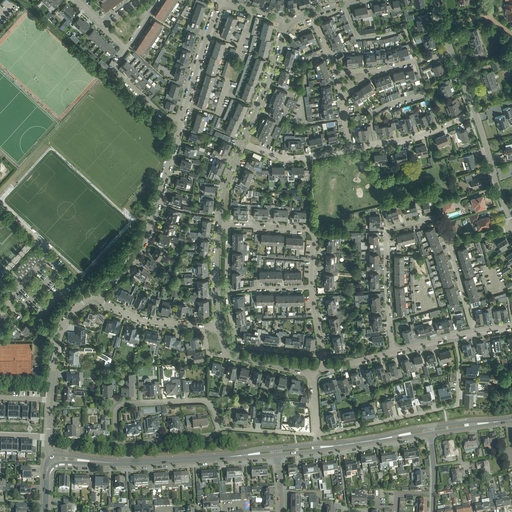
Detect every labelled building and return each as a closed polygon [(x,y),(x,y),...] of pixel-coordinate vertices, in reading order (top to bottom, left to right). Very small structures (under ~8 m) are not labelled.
[(110,7),(105,0),(101,0),(103,2),(100,4),(108,14),(111,12),(109,8),(110,7)] [(174,7),(163,0),(161,3),(163,4),(161,6),(171,12),(174,7)] [(195,0),(193,8),(196,9),(203,11),(204,8),(206,9),(207,7),(208,3),(199,0),(195,0)] [(273,8),(275,0),(266,0),(266,3),(269,4),(268,7),(273,8)] [(275,0),(273,8),(278,9),(280,9),(282,9),(282,6),(283,4),(283,0),(275,0)] [(286,0),(289,10),(294,8),(293,6),(296,5),(294,0),(286,0)] [(401,12),(400,8),(398,0),(395,0),(392,1),(393,4),(389,5),(391,11),(392,16),(396,15),(397,13),(401,12)] [(391,11),(389,5),(386,5),(385,2),(379,4),(381,12),(382,15),(388,13),(387,12),(391,11)] [(71,9),(69,7),(69,6),(66,3),(59,12),(67,19),(59,27),(63,30),(73,19),(70,16),(75,11),(72,8),(71,9)] [(381,12),(379,4),(373,5),(374,8),(370,9),(372,15),(376,14),(375,13),(381,12)] [(171,12),(161,6),(160,7),(159,7),(157,10),(167,17),(171,12)] [(372,15),(370,9),(367,9),(366,6),(361,8),(362,16),(368,15),(369,16),(372,15)] [(362,16),(361,8),(354,9),(355,12),(351,13),(353,19),(357,18),(357,17),(362,16)] [(202,14),(203,11),(196,9),(194,14),(203,17),(204,15),(202,14)] [(167,17),(157,10),(155,13),(156,14),(155,16),(164,22),(167,17)] [(427,21),(426,14),(417,16),(418,20),(416,20),(418,29),(426,27),(425,21),(427,21)] [(228,15),(226,20),(235,23),(237,18),(228,15)] [(79,17),(73,24),(83,33),(90,25),(86,22),(85,23),(79,17)] [(153,23),(152,25),(161,31),(163,28),(161,27),(162,24),(152,18),(150,20),(153,23)] [(200,22),(192,19),(191,23),(190,22),(188,23),(187,27),(199,31),(200,28),(199,28),(200,26),(199,25),(200,22)] [(321,23),(323,28),(333,24),(332,24),(335,23),(333,19),(332,19),(321,23)] [(233,28),(235,23),(226,20),(224,25),(233,28)] [(334,29),(333,24),(323,28),(325,33),(334,29)] [(92,39),(98,33),(95,30),(97,29),(95,28),(95,27),(93,25),(88,30),(90,32),(88,35),(92,39)] [(161,31),(152,25),(151,26),(149,26),(147,29),(158,36),(161,31)] [(231,33),(233,28),(224,25),(222,30),(231,33)] [(198,34),(199,31),(187,27),(186,31),(186,33),(187,33),(186,37),(194,39),(195,36),(197,37),(197,34),(198,34)] [(158,36),(147,29),(145,32),(146,33),(145,35),(154,41),(158,36)] [(336,34),(334,29),(325,33),(327,38),(329,37),(336,34)] [(229,38),(231,33),(222,30),(221,35),(229,38)] [(270,34),(261,32),(259,31),(257,37),(260,37),(269,40),(269,39),(270,34)] [(312,32),(306,34),(309,41),(312,40),(313,44),(316,43),(312,32)] [(426,32),(414,37),(416,41),(421,39),(422,41),(424,40),(427,47),(434,44),(430,34),(427,35),(426,32)] [(73,33),(70,36),(76,41),(78,38),(73,33)] [(96,43),(103,35),(102,34),(100,35),(98,33),(92,39),(96,43)] [(338,33),(336,34),(329,37),(331,42),(340,38),(338,33)] [(309,41),(306,34),(300,36),(301,39),(295,41),(301,49),(306,46),(305,43),(309,41)] [(101,46),(106,40),(104,38),(105,37),(103,35),(96,43),(101,46)] [(154,41),(145,35),(144,36),(143,36),(141,39),(151,46),(154,41)] [(472,38),(469,39),(474,53),(482,50),(479,43),(480,42),(478,36),(472,38)] [(193,42),(194,39),(186,37),(184,42),(188,43),(187,46),(193,48),(194,45),(195,43),(193,42)] [(343,43),(340,38),(331,42),(333,46),(331,47),(333,50),(336,48),(343,43)] [(148,51),(151,46),(141,39),(139,42),(140,43),(139,45),(148,51)] [(105,50),(112,43),(110,41),(109,43),(106,40),(101,46),(105,50)] [(113,45),(112,43),(105,50),(112,57),(116,52),(114,49),(115,48),(112,46),(113,45)] [(412,53),(410,45),(409,43),(401,46),(402,49),(404,58),(410,57),(409,54),(412,53)] [(146,54),(148,51),(139,45),(137,47),(134,45),(132,48),(140,53),(139,54),(142,56),(144,52),(146,54)] [(193,48),(187,46),(183,45),(181,48),(182,49),(181,54),(189,56),(190,53),(191,54),(192,52),(193,48)] [(299,50),(292,48),(291,51),(287,50),(286,57),(293,59),(295,53),(298,54),(299,50)] [(188,59),(189,56),(181,54),(179,60),(177,59),(176,62),(188,66),(189,62),(189,60),(188,59)] [(220,58),(211,56),(210,55),(209,60),(218,63),(220,58)] [(352,65),(351,55),(346,56),(347,62),(344,62),(344,66),(347,66),(352,65)] [(263,65),(265,59),(257,57),(255,62),(263,65)] [(291,65),(293,59),(286,57),(284,63),(287,64),(285,67),(293,69),(294,66),(291,65)] [(314,64),(315,64),(317,69),(326,65),(324,60),(320,62),(319,59),(313,61),(314,64)] [(125,70),(131,64),(126,60),(119,68),(120,68),(121,69),(123,68),(125,70)] [(217,69),(218,63),(209,60),(207,66),(217,69)] [(501,67),(499,61),(492,63),(494,70),(501,67)] [(188,66),(176,62),(175,65),(175,66),(176,68),(177,68),(176,71),(183,74),(184,70),(186,71),(187,69),(188,66)] [(128,75),(135,68),(131,64),(125,70),(127,72),(126,74),(128,75)] [(441,64),(432,67),(435,74),(443,71),(441,64)] [(318,73),(328,70),(326,65),(317,69),(318,73)] [(215,74),(217,69),(207,66),(206,71),(215,74)] [(292,73),(293,69),(285,67),(284,70),(282,69),(280,76),(287,78),(289,72),(292,73)] [(133,78),(139,72),(135,68),(128,75),(128,76),(128,75),(130,77),(131,76),(133,78)] [(419,78),(418,73),(414,74),(413,69),(408,71),(410,80),(411,82),(416,81),(416,80),(419,79),(419,78)] [(329,75),(328,70),(318,73),(320,78),(328,75),(329,75)] [(405,80),(403,72),(403,70),(397,72),(400,82),(405,80)] [(182,77),(183,74),(176,71),(174,77),(177,78),(176,81),(183,83),(184,80),(184,79),(184,77),(182,77)] [(493,71),(481,75),(484,82),(484,81),(485,85),(486,87),(488,93),(500,89),(497,81),(496,81),(494,75),(495,75),(493,71)] [(136,83),(143,76),(139,72),(133,78),(136,80),(135,81),(136,83)] [(328,75),(320,78),(318,79),(320,84),(330,80),(328,75)] [(393,84),(389,75),(384,76),(388,86),(393,84)] [(142,86),(147,79),(143,76),(136,83),(137,83),(138,85),(139,83),(142,86)] [(285,84),(287,78),(280,76),(278,82),(281,83),(280,86),(285,88),(287,88),(288,85),(285,84)] [(389,88),(388,86),(384,76),(380,78),(383,88),(384,90),(389,88)] [(383,88),(380,78),(374,80),(378,89),(383,88)] [(145,91),(152,83),(147,79),(142,86),(144,88),(143,89),(145,91),(144,91),(145,91)] [(451,85),(449,79),(441,82),(442,85),(440,86),(444,95),(446,95),(447,94),(452,92),(449,86),(451,86),(451,85)] [(182,86),(183,83),(176,81),(175,84),(172,83),(170,88),(178,91),(179,88),(181,88),(182,86)] [(254,90),(255,85),(248,82),(247,81),(245,87),(254,90)] [(375,91),(370,82),(365,85),(370,94),(375,91)] [(157,83),(154,86),(152,83),(145,91),(146,92),(148,91),(150,93),(151,92),(154,95),(161,87),(157,83)] [(370,94),(365,85),(360,88),(361,89),(366,96),(370,94)] [(252,95),(254,90),(245,87),(243,92),(252,95)] [(287,92),(276,87),(274,92),(285,96),(287,92)] [(177,94),(178,91),(170,88),(169,94),(172,95),(171,98),(178,100),(179,97),(178,97),(179,94),(177,94)] [(366,97),(366,96),(361,89),(357,91),(362,100),(366,97)] [(353,96),(350,97),(355,104),(356,107),(363,102),(362,100),(357,91),(352,94),(353,96)] [(250,100),(252,95),(243,92),(241,97),(250,100)] [(282,105),(285,96),(274,92),(270,100),(282,105)] [(176,103),(178,100),(171,98),(166,96),(165,100),(164,101),(165,102),(166,102),(165,106),(166,106),(165,109),(171,111),(172,108),(173,108),(174,105),(176,105),(176,103)] [(293,108),(296,102),(296,101),(290,98),(289,99),(286,105),(286,106),(292,109),(293,108)] [(455,102),(457,101),(456,98),(447,101),(448,104),(451,113),(459,110),(455,102)] [(282,105),(270,100),(269,104),(272,106),(280,109),(282,105)] [(248,105),(239,102),(237,107),(246,110),(248,105)] [(280,109),(272,106),(270,110),(282,114),(283,110),(280,109)] [(246,110),(237,107),(235,112),(243,115),(246,110)] [(503,115),(495,117),(499,129),(500,129),(502,129),(502,128),(507,127),(505,121),(511,119),(511,115),(509,107),(503,109),(505,114),(505,115),(503,115)] [(432,116),(435,115),(433,109),(429,110),(430,113),(425,115),(428,123),(434,121),(432,116)] [(282,114),(270,110),(268,114),(280,119),(282,114)] [(197,112),(196,118),(205,120),(207,115),(197,112)] [(241,121),(243,115),(235,112),(232,116),(232,117),(240,120),(241,121)] [(416,112),(413,113),(416,123),(420,121),(422,126),(428,123),(425,115),(421,116),(421,115),(416,112)] [(416,123),(413,113),(409,114),(410,117),(404,118),(405,122),(407,130),(413,129),(412,124),(416,123)] [(238,125),(240,120),(232,117),(232,116),(229,121),(238,125)] [(275,120),(267,117),(266,119),(263,117),(261,122),(273,127),(275,120)] [(203,126),(205,120),(196,118),(194,123),(203,126)] [(238,125),(229,121),(227,126),(236,130),(238,125)] [(407,130),(405,122),(399,123),(398,121),(394,122),(396,128),(399,127),(401,132),(407,130)] [(273,127),(261,122),(259,126),(271,131),(273,127)] [(396,128),(394,122),(389,123),(387,124),(388,126),(385,126),(386,135),(387,135),(390,135),(390,134),(392,134),(392,129),(396,128)] [(202,131),(203,126),(194,123),(193,128),(202,131)] [(386,135),(385,126),(378,127),(378,124),(374,125),(375,131),(379,131),(379,136),(386,135)] [(371,132),(370,125),(367,126),(367,129),(361,129),(362,138),(369,137),(368,132),(371,132)] [(234,135),(236,130),(227,126),(225,131),(234,135)] [(269,135),(271,131),(259,126),(257,130),(269,135)] [(277,138),(281,128),(281,127),(277,126),(276,126),(272,136),(272,137),(276,139),(277,138)] [(354,128),(350,128),(351,135),(355,134),(356,139),(362,138),(361,129),(361,127),(354,128)] [(197,135),(198,132),(191,129),(191,130),(192,130),(191,135),(189,134),(188,139),(196,141),(196,139),(198,139),(199,135),(197,135)] [(466,129),(459,131),(462,142),(466,140),(466,141),(467,140),(469,139),(467,133),(468,133),(466,129)] [(266,141),(269,135),(257,130),(256,134),(259,136),(258,138),(266,141)] [(333,134),(332,130),(327,132),(329,143),(338,141),(336,133),(333,134)] [(321,137),(315,138),(316,145),(323,144),(322,141),(326,140),(324,133),(320,133),(321,137)] [(228,142),(230,137),(224,134),(221,140),(223,140),(220,146),(228,149),(231,143),(228,142)] [(295,148),(295,137),(295,135),(291,135),(291,137),(284,137),(285,145),(288,145),(288,148),(295,148)] [(451,144),(450,136),(449,136),(446,137),(445,135),(435,139),(438,146),(447,142),(449,145),(451,144)] [(306,144),(304,136),(295,137),(295,148),(301,148),(301,144),(306,144)] [(316,145),(315,138),(309,139),(308,136),(304,136),(306,144),(309,144),(310,147),(316,145)] [(428,156),(425,145),(415,147),(417,154),(421,153),(422,157),(428,156)] [(198,149),(186,146),(184,152),(193,155),(194,152),(197,152),(198,149)] [(226,155),(228,149),(220,146),(218,151),(214,149),(212,153),(215,154),(222,157),(223,154),(226,155)] [(408,162),(405,150),(399,151),(399,152),(395,153),(397,162),(403,161),(404,163),(408,162)] [(388,164),(386,153),(382,153),(382,154),(379,155),(379,154),(375,155),(375,157),(374,157),(374,159),(374,163),(380,162),(381,166),(388,164)] [(220,160),(222,157),(215,154),(212,163),(214,164),(222,168),(225,162),(220,160)] [(474,158),(472,154),(458,158),(459,162),(464,161),(467,169),(476,166),(474,161),(473,161),(473,158),(474,158)] [(189,169),(191,162),(199,165),(200,161),(187,157),(185,160),(182,159),(179,166),(189,169)] [(252,164),(251,167),(257,170),(260,171),(261,167),(260,167),(262,161),(252,157),(249,162),(252,164)] [(220,173),(222,168),(214,164),(212,170),(211,169),(207,176),(214,179),(217,172),(220,173)] [(278,175),(278,167),(272,167),(272,164),(268,164),(268,177),(268,179),(272,179),(274,177),(274,175),(278,175)] [(255,173),(257,170),(251,167),(249,170),(245,168),(243,174),(251,177),(253,172),(255,173)] [(284,167),(278,167),(278,175),(282,175),(282,177),(284,179),(288,179),(288,170),(284,170),(284,167)] [(297,175),(297,167),(291,167),(291,170),(288,170),(288,179),(288,180),(294,180),(294,175),(297,175)] [(304,167),(297,167),(297,175),(303,175),(307,179),(307,180),(310,180),(310,176),(311,176),(311,170),(304,170),(304,167)] [(248,183),(251,177),(243,174),(240,180),(241,180),(239,184),(236,183),(234,188),(247,190),(249,183),(248,183)] [(472,180),(470,174),(464,175),(467,184),(471,182),(473,188),(483,185),(481,177),(472,180)] [(192,180),(181,177),(180,179),(177,178),(175,185),(185,188),(186,183),(191,185),(192,180)] [(209,185),(209,182),(201,181),(200,185),(205,185),(205,192),(211,193),(212,194),(212,193),(214,193),(215,186),(209,185)] [(187,197),(176,193),(175,196),(172,195),(170,202),(180,205),(181,201),(186,202),(187,197)] [(209,198),(209,195),(202,195),(201,198),(204,198),(204,204),(213,205),(213,199),(209,198)] [(474,198),(472,199),(474,206),(476,206),(477,209),(480,208),(485,207),(483,202),(484,202),(483,198),(482,199),(482,196),(478,197),(478,196),(477,196),(476,196),(474,196),(474,198)] [(238,203),(238,202),(238,201),(237,200),(234,200),(234,202),(231,202),(230,211),(231,211),(231,210),(234,210),(234,216),(240,217),(241,207),(241,203),(238,203)] [(428,201),(422,202),(422,201),(418,202),(420,209),(423,208),(424,211),(430,209),(433,208),(431,200),(428,201)] [(444,212),(454,209),(452,201),(441,205),(444,212)] [(290,213),(291,202),(290,202),(289,205),(289,206),(281,206),(280,219),(287,219),(287,213),(290,213)] [(291,202),(290,213),(290,215),(293,215),(293,220),(299,220),(300,211),(300,207),(291,206),(292,204),(293,204),(293,202),(291,202)] [(420,209),(418,202),(415,203),(415,204),(409,205),(411,214),(417,212),(417,209),(420,209)] [(402,203),(399,204),(400,206),(401,213),(405,212),(405,215),(411,214),(409,205),(403,207),(402,203)] [(212,211),(213,205),(204,204),(203,210),(200,209),(199,212),(207,213),(207,210),(212,211)] [(250,211),(251,204),(244,204),(244,207),(241,207),(240,217),(247,217),(247,211),(250,211)] [(258,204),(257,204),(251,204),(250,211),(250,212),(251,212),(251,211),(254,211),(254,217),(260,218),(261,208),(261,204),(258,204)] [(271,212),(271,205),(264,204),(264,208),(261,208),(260,218),(267,218),(267,212),(270,212),(270,213),(271,213),(271,212)] [(280,219),(281,206),(274,206),(274,205),(271,204),(271,205),(271,212),(274,212),(273,218),(280,219)] [(396,206),(390,207),(391,210),(393,218),(399,217),(398,214),(401,213),(400,206),(396,207),(396,206)] [(168,212),(167,218),(175,221),(177,215),(180,216),(181,212),(178,211),(168,208),(168,212)] [(308,215),(309,208),(306,208),(305,211),(300,211),(299,220),(305,220),(305,215),(308,215)] [(387,208),(381,209),(383,218),(386,217),(387,220),(393,218),(391,210),(388,211),(387,208)] [(477,229),(485,226),(486,229),(490,228),(489,225),(490,225),(489,225),(490,224),(490,223),(489,222),(488,221),(490,221),(489,217),(487,217),(487,216),(479,219),(477,214),(471,216),(473,225),(476,224),(477,229)] [(206,219),(206,216),(194,215),(193,218),(199,219),(202,222),(202,226),(210,227),(211,220),(206,219)] [(379,223),(379,216),(369,216),(369,227),(377,227),(377,223),(379,223)] [(459,230),(456,220),(449,222),(452,232),(459,230)] [(174,224),(165,221),(164,224),(165,224),(163,231),(172,233),(174,224)] [(210,227),(202,226),(201,229),(198,232),(190,231),(190,234),(198,235),(198,234),(205,235),(205,233),(209,233),(210,227)] [(433,227),(425,231),(427,236),(436,232),(433,227)] [(379,236),(379,232),(366,232),(366,236),(368,238),(369,238),(369,242),(378,241),(377,236),(379,236)] [(438,237),(436,232),(427,236),(429,241),(438,237)] [(344,233),(335,233),(335,234),(328,233),(328,236),(326,236),(326,238),(328,239),(327,242),(327,243),(336,243),(340,243),(340,237),(342,236),(343,234),(344,233)] [(177,238),(175,238),(164,234),(163,237),(160,236),(158,243),(168,246),(169,241),(177,243),(178,239),(177,238)] [(440,242),(438,237),(429,241),(431,246),(440,242)] [(509,243),(505,238),(497,243),(500,248),(497,251),(499,254),(507,249),(505,245),(509,243)] [(243,244),(243,240),(232,240),(232,241),(233,241),(233,247),(239,247),(239,250),(247,250),(247,247),(246,247),(246,244),(243,244)] [(378,248),(378,241),(369,242),(369,251),(370,251),(379,251),(379,248),(378,248)] [(442,247),(440,242),(431,246),(434,251),(442,247)] [(335,250),(336,243),(327,243),(326,243),(325,246),(327,246),(327,249),(328,249),(328,252),(335,253),(340,253),(340,250),(335,250)] [(208,246),(200,245),(196,245),(196,248),(197,248),(197,252),(207,253),(208,247),(208,246)] [(165,252),(157,246),(155,248),(156,249),(152,254),(159,260),(165,252)] [(22,279),(44,254),(36,247),(14,271),(22,279)] [(247,254),(247,250),(239,250),(239,253),(232,253),(232,260),(243,260),(245,260),(245,254),(247,254)] [(178,262),(180,253),(173,251),(171,257),(178,262)] [(380,251),(379,251),(370,251),(370,260),(378,260),(378,254),(380,254),(380,251)] [(335,253),(328,252),(327,252),(327,255),(325,255),(325,257),(326,258),(326,261),(325,261),(334,262),(335,253)] [(160,265),(151,258),(150,260),(147,258),(143,264),(151,270),(154,266),(157,269),(160,265)] [(242,266),(243,260),(232,260),(232,267),(239,267),(239,270),(242,270),(246,270),(246,267),(242,266)] [(378,266),(378,260),(370,260),(370,264),(368,264),(366,267),(367,270),(368,270),(380,270),(380,266),(378,266)] [(334,266),(334,262),(325,261),(325,262),(326,262),(325,268),(327,268),(326,271),(338,272),(338,269),(334,266)] [(174,276),(175,271),(169,267),(167,270),(174,276)] [(152,275),(143,268),(141,270),(139,268),(135,274),(133,277),(137,280),(139,278),(143,280),(146,277),(149,279),(152,275)] [(246,274),(246,270),(242,270),(239,270),(236,270),(236,273),(232,273),(232,279),(240,280),(240,273),(246,274)] [(380,274),(380,270),(368,270),(367,273),(370,273),(370,279),(378,279),(378,274),(380,274)] [(338,272),(326,271),(325,271),(325,274),(324,273),(323,280),(324,280),(333,281),(333,275),(337,275),(338,272)] [(379,286),(378,279),(370,279),(370,289),(380,289),(380,286),(379,286)] [(333,287),(333,281),(324,280),(324,281),(323,281),(323,284),(324,284),(324,287),(325,287),(325,290),(334,291),(335,288),(333,287)] [(207,293),(207,287),(198,287),(198,292),(193,292),(193,295),(190,295),(190,298),(199,297),(199,294),(208,294),(208,293),(207,293)] [(119,289),(117,294),(119,295),(118,297),(124,300),(125,299),(128,300),(129,301),(132,294),(122,290),(119,289)] [(381,296),(380,293),(370,294),(371,303),(380,302),(379,296),(381,296)] [(137,295),(136,298),(133,297),(131,303),(137,306),(138,305),(139,305),(139,306),(143,308),(148,296),(144,295),(143,298),(141,297),(142,296),(137,295)] [(243,300),(243,296),(245,295),(233,297),(234,305),(243,304),(242,301),(243,300)] [(336,305),(335,299),(339,298),(339,295),(334,295),(326,297),(326,299),(325,300),(325,303),(327,302),(327,306),(336,305)] [(459,301),(457,296),(448,298),(450,303),(447,304),(448,307),(457,304),(457,301),(459,301)] [(199,297),(190,298),(188,298),(188,300),(188,301),(196,301),(196,304),(198,304),(198,307),(208,307),(208,301),(208,300),(199,300),(199,297)] [(155,305),(158,306),(159,299),(153,298),(153,302),(149,302),(147,311),(148,311),(148,312),(151,312),(151,311),(154,312),(155,305)] [(188,308),(188,301),(188,300),(186,300),(186,301),(183,301),(183,305),(179,304),(178,310),(177,309),(176,314),(177,314),(177,313),(180,314),(184,315),(185,309),(188,310),(189,310),(188,308)] [(169,310),(170,302),(163,301),(161,313),(169,314),(170,310),(169,310)] [(380,307),(380,302),(371,303),(372,312),(382,312),(382,307),(380,307)] [(243,310),(245,310),(250,309),(250,305),(244,306),(239,307),(239,310),(235,311),(236,317),(244,316),(243,310)] [(337,311),(336,305),(327,306),(327,307),(328,313),(330,312),(330,315),(341,313),(341,310),(337,311)] [(501,319),(499,309),(495,310),(495,307),(493,308),(492,305),(490,305),(490,307),(491,315),(494,315),(495,320),(501,319)] [(491,315),(490,307),(487,308),(481,309),(482,312),(483,322),(490,321),(489,316),(491,315)] [(507,318),(506,308),(499,309),(501,319),(507,318)] [(382,316),(382,312),(372,312),(373,322),(381,321),(381,316),(382,316)] [(455,317),(455,312),(451,313),(452,320),(456,320),(457,327),(461,326),(461,327),(465,326),(463,315),(455,317)] [(483,322),(482,312),(475,313),(477,323),(483,322)] [(95,314),(91,313),(90,313),(89,313),(89,314),(88,314),(87,318),(86,317),(85,320),(84,320),(83,324),(88,326),(90,319),(96,321),(103,323),(105,315),(102,314),(99,313),(98,314),(95,314)] [(341,313),(330,315),(329,316),(330,318),(328,318),(328,321),(330,321),(330,324),(330,325),(339,323),(343,323),(342,313),(341,313)] [(246,316),(244,316),(236,317),(237,324),(241,323),(242,326),(245,326),(252,324),(251,322),(250,321),(247,322),(246,316)] [(453,329),(452,321),(451,319),(442,321),(444,329),(450,328),(450,329),(453,329)] [(107,320),(105,329),(117,333),(120,324),(119,324),(120,321),(116,320),(116,323),(113,322),(107,320)] [(382,327),(381,321),(373,322),(374,331),(376,331),(384,331),(383,327),(381,328),(381,327),(382,327)] [(444,329),(442,321),(433,324),(435,333),(439,332),(439,331),(444,329)] [(340,333),(339,323),(330,325),(331,325),(332,331),(333,331),(333,334),(340,333)] [(416,335),(414,328),(413,323),(410,324),(411,329),(402,331),(404,337),(403,337),(404,338),(405,341),(414,338),(413,335),(416,335)] [(435,333),(433,324),(423,326),(425,334),(430,333),(431,334),(435,333)] [(26,335),(31,329),(26,325),(21,330),(26,335)] [(86,328),(85,328),(77,325),(76,332),(77,332),(77,334),(71,333),(70,342),(74,343),(74,340),(85,341),(86,328)] [(127,326),(124,336),(128,337),(127,341),(138,344),(139,339),(141,333),(135,331),(136,328),(127,326)] [(250,341),(251,333),(247,333),(247,329),(244,329),(245,326),(242,326),(240,326),(240,334),(243,334),(243,340),(250,341)] [(425,334),(423,326),(414,328),(416,335),(416,338),(420,337),(419,336),(425,334)] [(261,336),(262,329),(258,328),(258,330),(255,330),(254,334),(251,333),(250,341),(257,342),(257,336),(261,336)] [(271,343),(272,335),(268,335),(268,331),(265,331),(266,329),(262,329),(261,336),(264,337),(264,342),(271,343)] [(156,342),(158,333),(146,331),(144,339),(156,342)] [(278,338),(282,339),(283,331),(279,331),(279,332),(276,332),(276,336),(272,335),(271,343),(278,344),(278,338)] [(292,346),(293,338),(289,337),(289,333),(287,333),(287,331),(283,331),(282,339),(285,339),(285,345),(292,346)] [(376,331),(374,331),(366,332),(367,338),(372,338),(373,343),(376,343),(383,343),(383,342),(382,342),(382,339),(382,335),(377,335),(376,331)] [(303,341),(304,334),(300,333),(300,334),(293,334),(293,338),(292,346),(299,346),(299,341),(303,341)] [(340,333),(333,334),(332,334),(333,337),(331,337),(331,340),(333,340),(334,343),(333,343),(333,344),(342,342),(344,342),(343,333),(340,333)] [(309,337),(309,334),(304,334),(303,341),(303,344),(306,344),(305,347),(313,348),(315,338),(309,337)] [(179,348),(180,340),(175,339),(176,336),(166,335),(164,344),(174,345),(173,347),(179,348)] [(191,342),(185,343),(186,350),(187,350),(195,348),(194,345),(201,344),(201,342),(201,340),(200,340),(200,336),(190,338),(191,342)] [(502,349),(500,339),(492,340),(493,343),(490,343),(491,355),(495,355),(494,350),(502,349)] [(481,342),(476,343),(478,352),(482,352),(483,357),(489,356),(487,348),(484,349),(483,341),(483,342),(481,342)] [(344,352),(342,342),(333,344),(334,344),(335,350),(336,350),(336,353),(344,352)] [(476,355),(474,346),(470,347),(470,344),(462,345),(463,348),(462,348),(462,349),(463,349),(464,354),(470,353),(470,357),(476,355)] [(195,352),(195,348),(187,350),(188,357),(194,357),(194,361),(203,359),(202,351),(195,352)] [(78,350),(70,350),(69,356),(68,356),(67,361),(72,362),(71,366),(80,366),(80,361),(78,361),(78,350)] [(440,355),(437,356),(439,364),(446,363),(445,359),(451,358),(449,350),(439,352),(440,355)] [(101,352),(99,356),(105,360),(104,365),(109,366),(112,358),(101,352)] [(437,364),(434,354),(427,356),(429,364),(432,363),(433,365),(437,364)] [(423,363),(421,355),(414,357),(414,360),(414,361),(412,362),(414,371),(418,370),(416,365),(423,363)] [(414,371),(412,362),(412,361),(409,362),(408,359),(401,361),(404,370),(410,369),(411,372),(414,371)] [(223,375),(225,367),(225,366),(225,368),(220,367),(221,363),(213,362),(213,361),(211,370),(216,371),(215,373),(223,375)] [(402,376),(400,368),(397,369),(395,362),(388,364),(391,374),(395,373),(396,377),(402,376)] [(477,364),(471,364),(471,367),(466,367),(466,375),(475,375),(475,371),(477,371),(477,364)] [(235,380),(238,371),(235,370),(236,366),(228,365),(228,368),(227,368),(226,374),(231,375),(230,379),(235,380)] [(383,366),(376,367),(378,377),(382,376),(384,381),(390,379),(388,372),(385,373),(383,366)] [(239,377),(238,380),(243,381),(249,382),(250,376),(248,375),(249,369),(241,368),(239,377)] [(373,378),(371,369),(370,369),(370,370),(368,371),(368,370),(364,371),(366,380),(373,378)] [(259,382),(261,372),(254,370),(253,378),(250,378),(251,376),(250,376),(249,382),(248,384),(254,386),(255,381),(259,382)] [(358,372),(351,374),(353,383),(357,382),(358,385),(360,384),(361,388),(365,387),(362,377),(359,378),(358,372)] [(134,395),(133,382),(135,382),(135,373),(128,374),(129,380),(126,380),(126,386),(121,386),(122,395),(126,394),(126,396),(134,395)] [(69,388),(81,388),(81,383),(79,383),(79,374),(66,374),(66,383),(69,383),(69,388)] [(272,384),(274,375),(269,374),(267,374),(266,380),(262,379),(261,387),(267,389),(268,384),(272,384)] [(285,387),(286,378),(286,377),(283,376),(283,377),(280,376),(278,381),(275,381),(274,387),(277,388),(278,385),(285,387)] [(144,381),(138,381),(138,389),(141,389),(141,392),(145,392),(145,394),(155,393),(155,388),(159,387),(159,381),(155,381),(155,383),(151,383),(151,379),(150,378),(148,378),(147,377),(145,378),(144,380),(144,381)] [(113,396),(112,387),(115,387),(115,388),(116,388),(115,378),(111,378),(112,381),(107,381),(107,383),(102,383),(103,395),(108,395),(108,396),(113,396)] [(180,393),(180,378),(172,379),(172,383),(167,384),(167,389),(166,389),(165,390),(165,391),(166,392),(167,393),(174,393),(174,394),(174,393),(176,393),(180,393)] [(352,389),(350,380),(347,381),(346,378),(339,379),(341,389),(345,388),(346,391),(352,389)] [(191,380),(185,381),(185,379),(181,379),(181,390),(185,390),(192,389),(192,393),(204,392),(204,390),(205,390),(204,385),(203,385),(203,382),(191,383),(191,380)] [(291,382),(289,381),(286,391),(294,393),(295,390),(302,391),(304,386),(298,384),(299,380),(292,379),(291,382)] [(416,405),(415,398),(411,380),(404,382),(407,397),(399,399),(400,401),(396,401),(397,407),(401,406),(402,410),(406,409),(406,407),(409,406),(409,405),(412,404),(412,405),(416,405)] [(476,381),(466,380),(465,388),(469,388),(469,390),(468,390),(476,391),(477,391),(478,384),(476,383),(476,381)] [(333,381),(323,384),(325,393),(335,390),(338,401),(341,400),(337,383),(334,383),(333,381)] [(443,384),(443,385),(442,386),(437,387),(440,398),(442,398),(441,397),(447,396),(448,397),(451,396),(450,388),(449,383),(443,384)] [(435,398),(432,386),(432,384),(426,385),(428,392),(422,394),(423,398),(419,399),(419,397),(415,398),(416,405),(427,402),(427,404),(431,403),(430,397),(434,396),(434,398),(435,398)] [(73,396),(83,397),(84,391),(74,391),(71,391),(65,391),(64,402),(70,403),(71,395),(73,395),(73,396)] [(473,394),(465,394),(464,406),(472,406),(473,394)] [(394,396),(389,398),(386,398),(387,400),(382,401),(385,413),(392,411),(391,404),(396,403),(394,396)] [(374,408),(376,408),(375,401),(370,402),(371,406),(361,408),(363,417),(375,415),(374,408)] [(31,404),(30,420),(36,421),(39,421),(39,416),(36,416),(36,404),(31,404)] [(4,414),(4,420),(13,420),(13,408),(8,408),(8,414),(4,414)] [(13,408),(13,420),(22,421),(22,414),(19,414),(19,409),(13,408)] [(19,409),(19,414),(22,414),(22,421),(28,421),(28,409),(19,409)] [(338,415),(336,409),(329,410),(330,414),(326,415),(327,421),(327,422),(328,422),(328,425),(336,423),(334,416),(338,415)] [(342,413),(342,411),(338,411),(340,420),(343,419),(344,421),(355,419),(355,420),(359,419),(357,411),(354,412),(353,410),(342,413)] [(248,412),(236,412),(235,421),(247,422),(248,412)] [(262,413),(262,423),(270,424),(270,422),(274,423),(274,414),(262,413)] [(300,417),(300,415),(291,414),(291,418),(289,418),(289,424),(287,423),(287,424),(299,425),(304,426),(304,417),(300,417)] [(208,423),(206,422),(206,417),(196,418),(195,416),(185,417),(187,427),(193,426),(193,429),(207,427),(207,426),(208,425),(208,423)] [(108,435),(107,425),(108,424),(108,421),(107,421),(107,417),(102,417),(102,421),(101,421),(101,425),(102,425),(103,431),(100,431),(100,429),(96,429),(96,428),(91,428),(91,429),(86,429),(86,439),(91,438),(91,439),(96,439),(96,438),(101,438),(100,434),(103,434),(103,435),(108,435)] [(181,428),(179,417),(174,418),(174,422),(166,423),(167,427),(169,427),(170,431),(172,431),(172,432),(174,432),(174,431),(177,431),(177,429),(181,428)] [(83,439),(83,428),(79,428),(79,418),(72,419),(72,428),(67,428),(68,433),(65,433),(65,439),(73,439),(76,438),(76,439),(83,439)] [(160,431),(158,418),(149,419),(150,421),(145,421),(146,426),(144,426),(145,434),(152,433),(154,433),(154,432),(160,431)] [(142,433),(141,423),(140,423),(140,424),(138,424),(138,423),(134,424),(134,426),(131,426),(130,426),(129,426),(128,426),(127,427),(125,427),(127,436),(140,435),(139,433),(142,433)] [(497,445),(495,432),(494,432),(495,434),(491,435),(492,438),(490,439),(490,438),(484,439),(485,447),(497,445)] [(477,448),(475,435),(475,437),(472,438),(472,441),(471,442),(470,441),(464,442),(465,450),(477,448)] [(17,448),(17,453),(26,454),(27,442),(21,441),(21,448),(18,448),(17,448)] [(27,442),(26,454),(35,454),(36,448),(32,448),(32,442),(27,442)] [(454,450),(453,442),(441,444),(442,444),(444,444),(446,457),(459,455),(458,455),(457,451),(453,451),(453,450),(454,450)] [(415,450),(410,451),(412,460),(412,464),(413,464),(413,465),(415,464),(419,463),(417,450),(415,451),(415,450)] [(412,460),(410,451),(407,451),(406,451),(406,452),(403,452),(405,465),(408,465),(408,460),(412,460)] [(392,453),(387,454),(389,463),(392,463),(393,467),(396,467),(394,454),(392,454),(392,453)] [(372,454),(367,455),(369,464),(372,464),(373,468),(376,468),(374,455),(372,455),(372,454)] [(389,463),(387,454),(384,455),(383,455),(380,456),(382,469),(386,468),(385,464),(389,463)] [(369,464),(367,455),(364,456),(364,455),(363,456),(360,457),(362,470),(366,469),(365,465),(369,464)] [(357,471),(356,467),(356,466),(355,463),(349,464),(348,461),(345,461),(347,473),(346,473),(346,477),(351,476),(350,473),(352,472),(357,471)] [(334,462),(329,463),(330,472),(334,471),(335,476),(338,475),(336,463),(334,463),(334,462)] [(488,462),(475,464),(475,465),(477,464),(478,468),(481,467),(482,469),(481,469),(482,475),(490,474),(488,462)] [(330,472),(329,463),(326,463),(325,463),(325,464),(322,465),(324,477),(327,477),(327,473),(330,472)] [(314,465),(309,466),(310,475),(314,475),(315,479),(316,479),(316,480),(317,480),(318,480),(319,479),(320,479),(319,470),(317,470),(316,466),(314,466),(314,465)] [(310,475),(309,466),(305,466),(305,467),(302,468),(304,480),(307,480),(307,476),(310,475)] [(298,490),(301,490),(300,473),(296,473),(296,467),(295,467),(288,468),(288,467),(289,477),(293,476),(293,479),(295,478),(296,486),(295,486),(295,490),(298,490)] [(30,474),(30,472),(30,468),(21,468),(20,472),(22,472),(22,480),(32,480),(32,474),(30,474)] [(462,482),(461,475),(460,476),(459,474),(463,473),(463,470),(465,470),(465,469),(452,471),(454,483),(452,483),(452,484),(462,482)] [(242,482),(241,470),(233,471),(234,479),(234,484),(238,483),(242,482)] [(234,479),(233,471),(226,471),(226,472),(224,473),(225,483),(227,483),(230,483),(230,479),(234,479)] [(216,472),(208,472),(209,480),(212,480),(213,483),(213,484),(218,483),(219,492),(222,492),(222,488),(222,482),(219,482),(219,479),(216,479),(216,472)] [(181,484),(181,475),(174,475),(174,474),(174,482),(171,482),(172,488),(178,488),(177,484),(181,484)] [(187,474),(181,475),(181,484),(185,484),(185,488),(192,487),(191,481),(188,481),(188,474),(187,474)] [(161,476),(161,485),(161,488),(165,488),(165,489),(166,490),(168,490),(169,489),(172,488),(171,482),(168,482),(168,475),(167,475),(161,476)] [(147,476),(141,477),(141,486),(145,486),(145,488),(148,488),(148,490),(152,490),(151,483),(148,484),(148,476),(147,476)] [(161,485),(161,476),(154,476),(154,483),(151,483),(152,490),(155,490),(155,488),(158,488),(157,485),(161,485)] [(82,478),(75,477),(75,483),(72,483),(72,490),(74,491),(74,487),(82,487),(82,478)] [(82,477),(82,478),(82,487),(88,487),(88,491),(92,491),(93,484),(89,484),(89,477),(89,478),(82,478),(82,477)] [(141,486),(141,477),(134,477),(134,484),(131,485),(132,491),(135,491),(135,489),(138,489),(138,487),(141,486)] [(69,489),(69,479),(60,478),(60,480),(60,484),(59,484),(59,489),(69,489)] [(127,491),(126,483),(126,482),(126,483),(123,484),(123,479),(115,480),(115,483),(115,484),(116,490),(123,489),(123,491),(127,491)] [(425,486),(425,480),(416,481),(416,485),(411,485),(411,488),(410,488),(410,491),(421,491),(420,491),(420,488),(424,487),(424,486),(425,486)] [(30,495),(30,488),(26,488),(26,485),(16,485),(16,491),(20,491),(20,495),(30,495)] [(374,501),(374,497),(366,497),(366,496),(361,496),(361,493),(363,493),(363,491),(359,491),(359,505),(366,505),(366,501),(374,501)] [(502,496),(504,508),(511,507),(510,500),(509,497),(506,497),(506,493),(502,494),(502,496)] [(210,508),(209,494),(205,495),(205,497),(207,497),(207,500),(203,501),(203,499),(197,499),(198,504),(200,504),(200,507),(203,507),(203,509),(210,508)] [(213,494),(209,494),(210,508),(218,508),(217,499),(212,500),(212,497),(213,497),(213,494)] [(316,494),(305,494),(305,497),(313,497),(313,503),(315,503),(316,497),(316,494)] [(504,508),(502,496),(498,496),(498,502),(496,502),(497,509),(504,508)] [(482,502),(483,505),(484,511),(491,510),(489,501),(489,500),(484,501),(484,499),(482,499),(482,502)] [(145,501),(141,501),(141,511),(149,511),(149,506),(146,507),(145,501)] [(273,510),(273,503),(263,503),(263,507),(264,507),(264,509),(251,509),(251,511),(269,511),(270,510),(273,510)]
